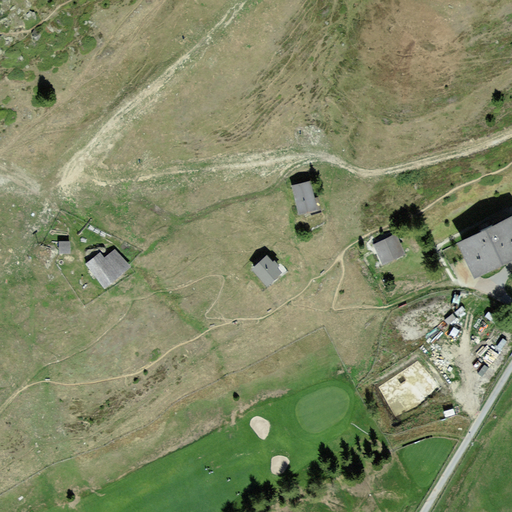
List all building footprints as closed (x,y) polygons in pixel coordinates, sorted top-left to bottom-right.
[(316,211),(309,181),(292,185),(299,215),(316,211)] [(511,214),(457,243),(474,275),(511,255),(511,214)] [(396,235),(374,245),(382,264),(405,254),(396,235)] [(100,252),(86,264),(106,287),(129,267),(114,250),(105,257),(100,252)] [(283,270),(267,254),(252,268),(267,285),(283,270)]
